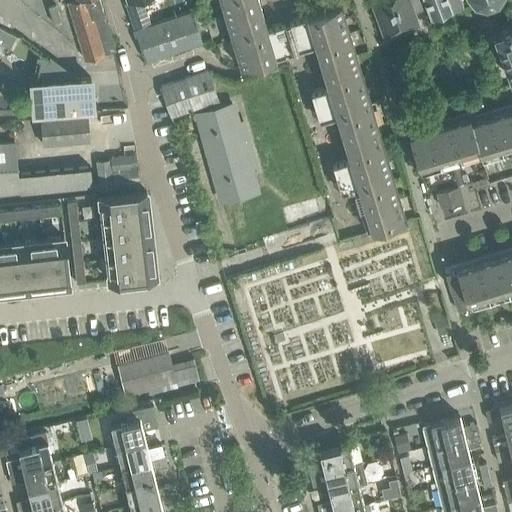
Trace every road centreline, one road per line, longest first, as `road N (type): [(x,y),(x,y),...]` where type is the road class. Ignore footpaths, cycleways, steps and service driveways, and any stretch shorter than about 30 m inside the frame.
road 1 (residential): [(194,291),(113,0)]
road 2 (residential): [(255,447),(511,360)]
road 3 (residential): [(0,312),(194,291)]
road 4 (residential): [(255,447),(194,291)]
